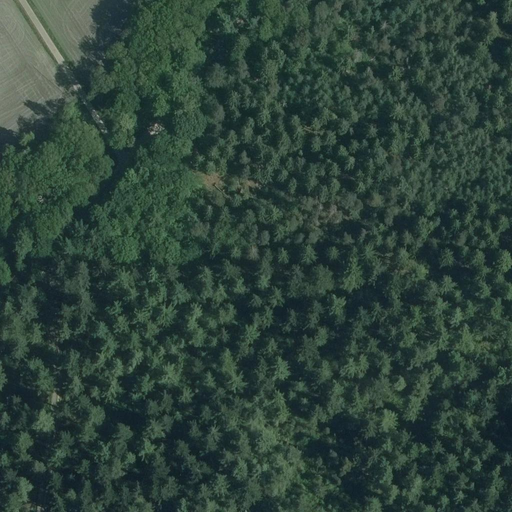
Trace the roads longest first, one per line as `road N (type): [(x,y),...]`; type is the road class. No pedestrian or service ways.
road 1 (track): [(46,511),(60,408),(59,258),(267,0)]
road 2 (track): [(43,270),(511,275)]
road 3 (unclassified): [(124,162),(21,0)]
